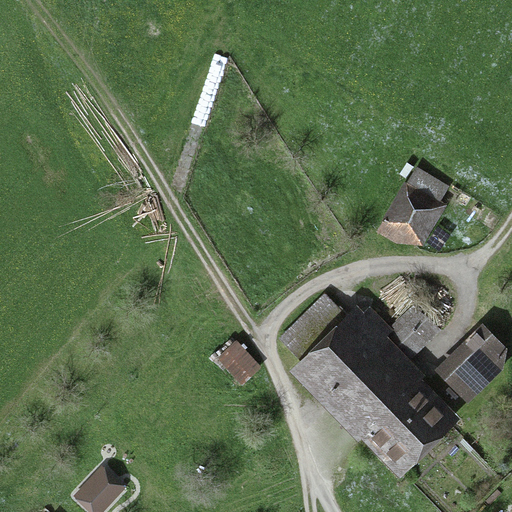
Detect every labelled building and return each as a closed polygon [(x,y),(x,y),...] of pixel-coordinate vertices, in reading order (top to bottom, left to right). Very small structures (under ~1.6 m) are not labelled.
[(415,167),(379,229),(409,247),(446,184),(415,167)] [(323,297),(285,335),(306,355),(296,365),(399,467),(454,411),(402,360),(432,330),(411,309),(382,338),(350,307),(342,316),(323,297)] [(481,329),(443,366),(461,384),(499,347),(481,329)] [(234,344),(220,357),(239,378),(254,365),(234,344)] [(73,492),(93,511),(99,511),(129,483),(106,460),(73,492)] [(52,511),(32,492),(11,511),(52,511)]
